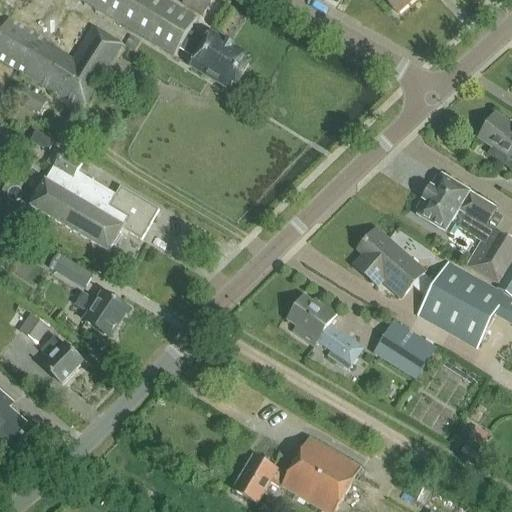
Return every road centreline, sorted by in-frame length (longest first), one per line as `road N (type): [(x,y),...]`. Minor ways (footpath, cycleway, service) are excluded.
road 1 (tertiary): [(8,511),(439,90)]
road 2 (track): [(201,324),(511,508)]
road 3 (residential): [(281,0),(439,90)]
